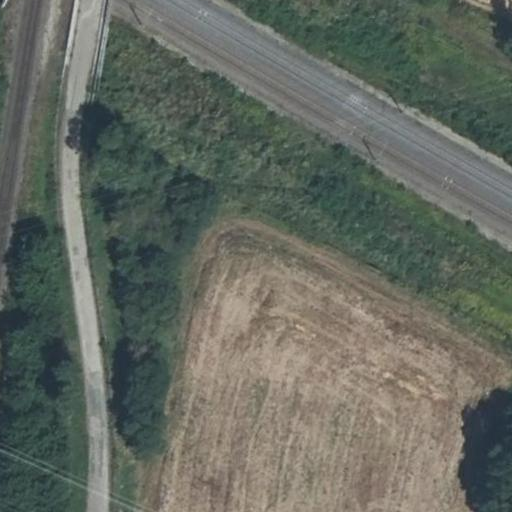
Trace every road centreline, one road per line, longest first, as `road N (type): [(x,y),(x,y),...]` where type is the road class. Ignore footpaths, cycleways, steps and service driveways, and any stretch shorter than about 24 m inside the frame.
road 1 (track): [(143,511),(203,229),(236,226),(511,359)]
road 2 (unclassified): [(100,511),(69,166),(90,0)]
